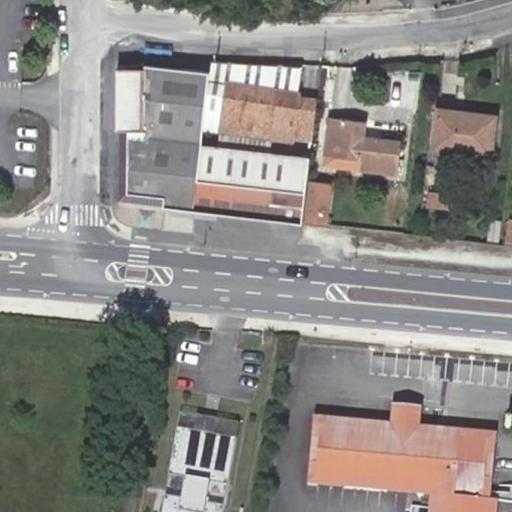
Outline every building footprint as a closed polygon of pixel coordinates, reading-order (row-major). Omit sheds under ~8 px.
[(303,223),(306,194),(310,157),(202,144),(209,71),(146,62),(119,62),(118,199),(303,223)] [(299,137),(313,139),(314,125),(317,98),(296,96),(296,94),(223,86),(218,133),(291,142),(291,136),(299,137)] [(433,111),(430,147),(486,154),(490,117),(433,111)] [(328,115),(324,155),(360,159),(359,169),(397,174),(400,140),(363,136),(365,120),(328,115)] [(360,159),(324,155),(322,169),(358,173),(359,169),(360,159)] [(452,197),(433,195),(432,204),(451,206),(452,197)] [(319,222),(322,197),(307,196),(305,221),(319,222)] [(493,511),(495,495),(488,494),(476,493),(483,436),(417,430),(417,420),(418,416),(406,415),(408,400),(389,398),(387,418),(387,427),(322,421),(316,467),(437,479),(433,511),(493,511)] [(406,415),(418,416),(419,401),(408,400),(406,415)] [(425,511),(433,511),(437,479),(316,467),(322,421),(387,427),(387,418),(312,410),(305,476),(428,488),(425,511)] [(476,493),(488,494),(494,428),(417,420),(417,430),(483,436),(476,493)] [(222,495),(233,434),(203,428),(174,423),(163,485),(183,488),(180,508),(160,505),(158,511),(203,511),(202,511),(199,511),(203,492),(222,495)]
